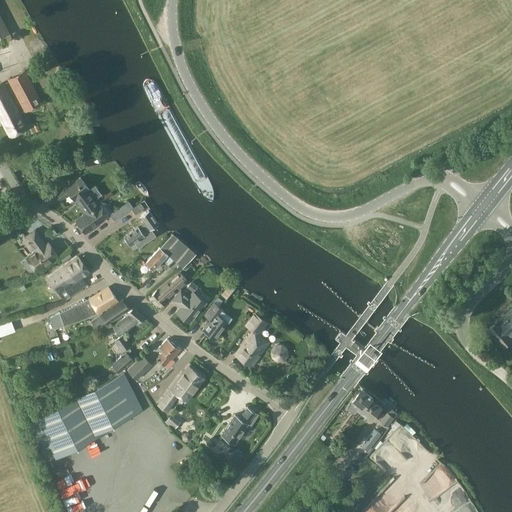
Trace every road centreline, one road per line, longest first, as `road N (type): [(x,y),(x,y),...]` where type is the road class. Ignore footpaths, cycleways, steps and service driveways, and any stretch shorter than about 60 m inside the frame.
road 1 (tertiary): [(479,202),(434,179),(353,215),(321,217),(293,204),(243,160),(186,81),(172,37),(172,0)]
road 2 (residential): [(281,414),(152,313),(16,186)]
road 3 (secondary): [(284,462),(412,296)]
road 4 (unclassified): [(511,382),(470,348),(460,327),(465,309),(511,254)]
